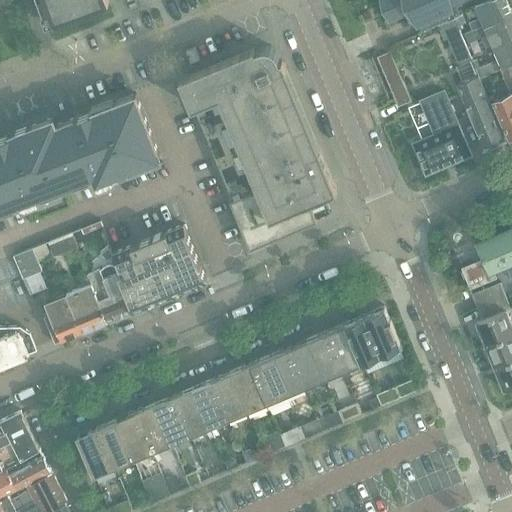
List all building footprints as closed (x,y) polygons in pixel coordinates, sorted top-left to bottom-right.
[(37,0),(47,24),(109,2),(107,0),(37,0)] [(382,0),(390,19),(412,9),(416,19),(433,12),(439,25),(454,18),(461,15),(457,6),(462,4),(460,0),(382,0)] [(469,22),(473,30),(486,25),(511,13),(511,10),(507,0),(485,0),(475,5),(480,18),(469,22)] [(487,34),(492,46),(511,38),(511,13),(486,25),(473,30),(476,39),(487,34)] [(461,15),(454,18),(459,29),(463,27),(461,24),(466,22),(462,15),(461,15)] [(454,18),(439,25),(445,39),(447,38),(458,63),(471,58),(459,29),(454,18)] [(511,63),(511,62),(511,38),(492,46),(497,58),(476,67),(480,75),(480,76),(501,67),(511,63)] [(183,78),(215,157),(252,244),(331,211),(323,192),(334,187),(278,52),(275,48),(271,45),(266,44),(261,45),(183,78)] [(195,45),(185,49),(190,61),(200,57),(195,45)] [(511,65),(511,63),(501,67),(501,68),(501,69),(510,92),(493,99),(510,138),(511,136),(511,65)] [(397,67),(384,73),(392,92),(405,87),(397,67)] [(507,139),(480,76),(480,75),(457,84),(484,148),(507,139)] [(413,105),(413,106),(423,102),(436,134),(414,143),(427,172),(471,154),(444,91),(413,105)] [(0,208),(25,199),(26,202),(38,197),(37,194),(97,171),(101,182),(113,177),(112,174),(160,157),(160,156),(161,155),(137,94),(58,124),(55,117),(0,137),(0,208)] [(99,218),(90,221),(80,225),(83,234),(102,226),(99,218)] [(183,224),(112,252),(120,273),(117,275),(131,311),(205,281),(183,224)] [(485,260),(461,270),(469,289),(497,277),(494,271),(511,263),(511,237),(508,228),(477,241),(485,260)] [(76,246),(71,232),(47,242),(53,256),(76,246)] [(45,242),(32,248),(38,260),(50,255),(45,242)] [(32,248),(14,255),(23,277),(41,270),(38,260),(32,248)] [(87,272),(88,275),(106,322),(131,312),(117,275),(120,273),(115,261),(87,272)] [(83,287),(66,294),(73,311),(70,312),(72,317),(75,316),(81,332),(106,322),(88,275),(80,278),(83,287)] [(470,294),(480,318),(503,309),(504,310),(509,308),(499,282),(470,294)] [(54,343),(81,332),(75,316),(72,317),(70,312),(73,311),(66,294),(45,302),(50,313),(43,316),(54,343)] [(381,304),(364,312),(385,363),(403,356),(381,304)] [(474,320),(493,365),(511,357),(511,330),(504,310),(503,309),(480,318),(474,320)] [(344,320),(361,360),(366,371),(385,363),(364,312),(344,320)] [(344,320),(325,328),(342,368),(361,360),(344,320)] [(0,325),(0,364),(28,353),(27,352),(36,349),(29,331),(19,325),(0,325)] [(325,328),(306,336),(323,376),(342,368),(325,328)] [(306,336),(287,344),(304,384),(323,376),(306,336)] [(287,344),(268,352),(285,392),(304,384),(287,344)] [(268,352),(249,360),(266,400),(270,411),(290,403),(285,392),(268,352)] [(511,357),(493,365),(502,388),(511,384),(511,357)] [(249,360),(230,369),(247,408),(266,400),(249,360)] [(230,369),(211,377),(228,417),(247,408),(230,369)] [(211,377),(192,385),(209,425),(228,417),(211,377)] [(399,396),(420,388),(415,377),(395,385),(399,396)] [(192,385),(173,393),(190,433),(209,425),(192,385)] [(399,396),(395,385),(375,394),(376,396),(380,405),(399,396)] [(173,393),(154,401),(171,441),(190,433),(173,393)] [(376,396),(368,399),(372,408),(380,405),(376,396)] [(154,401),(135,409),(152,449),(171,441),(154,401)] [(337,410),(342,421),(361,413),(356,402),(337,410)] [(135,409),(116,417),(133,457),(152,449),(135,409)] [(0,419),(0,496),(26,483),(40,511),(45,511),(64,502),(66,500),(20,410),(0,419)] [(337,410),(318,417),(323,429),(342,422),(337,410)] [(116,417),(97,425),(113,465),(133,457),(116,417)] [(318,417),(299,425),(304,437),(323,429),(318,417)] [(93,474),(113,465),(97,425),(77,434),(93,474)] [(285,445),(304,437),(299,425),(280,433),(285,445)] [(278,430),(260,437),(267,453),(285,445),(280,433),(278,430)] [(249,448),(242,451),(246,461),(258,456),(255,451),(249,448)] [(229,457),(223,459),(227,469),(238,465),(235,459),(229,457)] [(196,469),(185,474),(189,485),(201,480),(196,469)] [(161,471),(142,479),(151,501),(171,493),(166,482),(164,478),(161,471)] [(185,474),(166,482),(171,493),(181,489),(189,485),(185,474)] [(0,496),(0,498),(9,494),(11,499),(18,496),(24,507),(17,510),(18,511),(68,511),(64,502),(45,511),(40,511),(26,483),(0,496)] [(9,494),(0,498),(0,511),(18,511),(17,510),(24,507),(18,496),(11,499),(9,494)] [(128,498),(108,507),(109,511),(126,511),(133,509),(128,498)]
